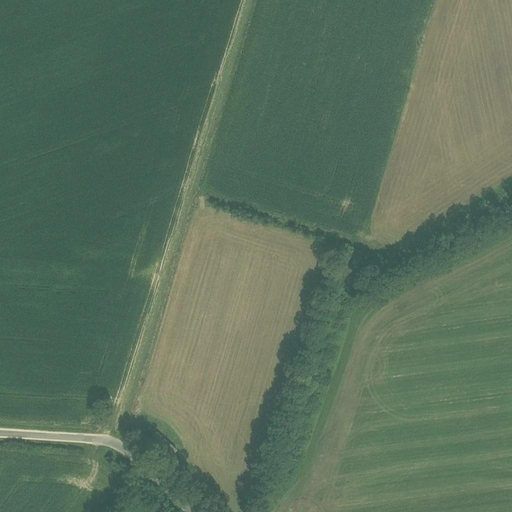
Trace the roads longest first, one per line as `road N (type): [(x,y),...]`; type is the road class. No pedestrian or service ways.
road 1 (track): [(278,511),(373,227)]
road 2 (residential): [(191,511),(122,447),(0,433)]
road 3 (track): [(362,258),(389,267),(511,197)]
